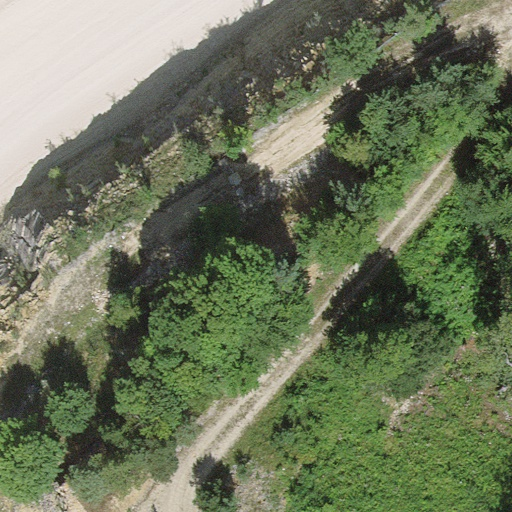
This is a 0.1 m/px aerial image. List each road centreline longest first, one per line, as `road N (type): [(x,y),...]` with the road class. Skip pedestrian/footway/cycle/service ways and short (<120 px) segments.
road 1 (track): [(511,19),(450,41),(113,285),(0,401)]
road 2 (track): [(511,82),(222,435),(195,511)]
